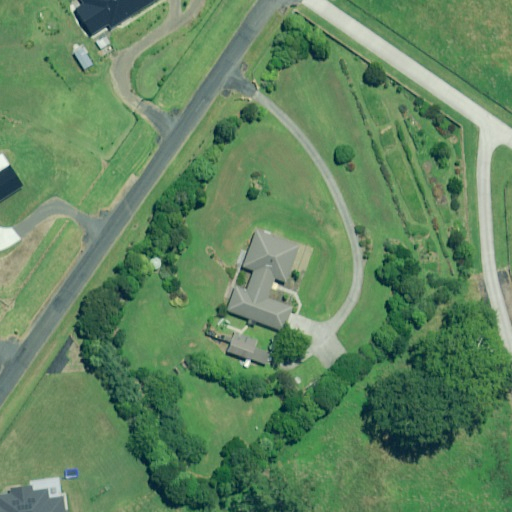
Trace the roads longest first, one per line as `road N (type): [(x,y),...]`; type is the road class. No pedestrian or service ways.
road 1 (residential): [(0,389),(272,0)]
road 2 (residential): [(482,119),(491,272),(511,335)]
road 3 (residential): [(316,0),(482,119)]
